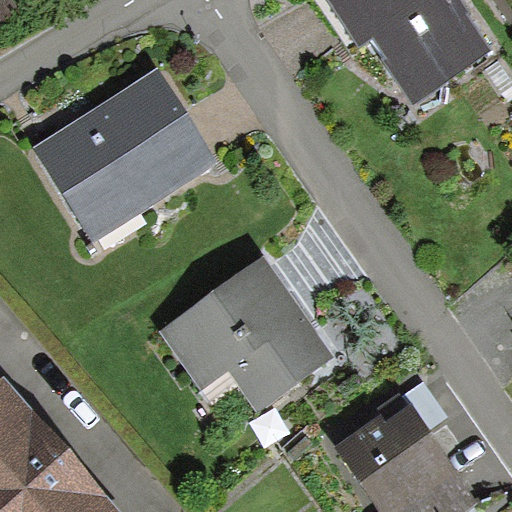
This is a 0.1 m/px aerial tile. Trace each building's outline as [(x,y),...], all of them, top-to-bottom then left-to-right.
[(0,0),(0,23),(14,13),(5,0),(0,0)] [(323,0),(359,54),(374,44),(412,103),(488,54),(453,0),(323,0)] [(154,78),(35,152),(96,249),(215,176),(154,78)] [(258,267),(163,332),(197,382),(226,362),(254,402),(320,356),(258,267)] [(0,511),(15,511),(69,466),(3,390),(0,393),(0,511)] [(403,406),(340,447),(383,511),(447,511),(465,500),(403,406)] [(108,511),(69,466),(15,511),(108,511)]
